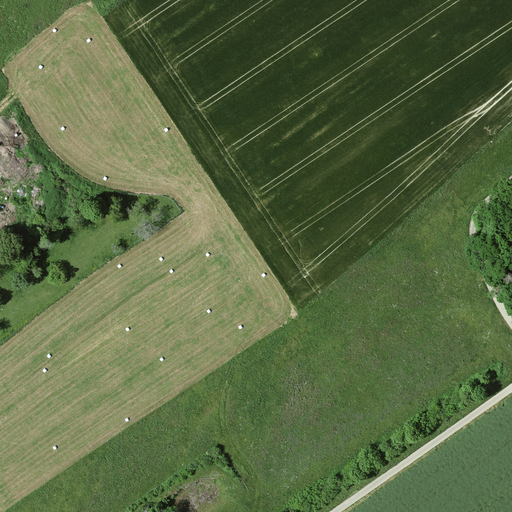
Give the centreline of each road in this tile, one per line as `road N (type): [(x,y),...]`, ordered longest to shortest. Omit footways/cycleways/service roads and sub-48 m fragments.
road 1 (track): [(511,387),(335,511)]
road 2 (track): [(511,323),(471,230),(472,211),(511,176)]
